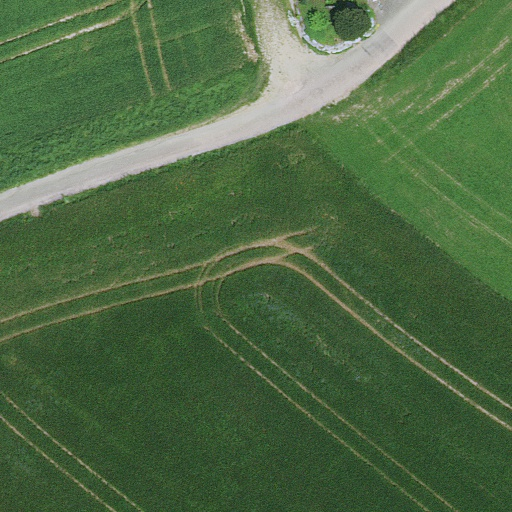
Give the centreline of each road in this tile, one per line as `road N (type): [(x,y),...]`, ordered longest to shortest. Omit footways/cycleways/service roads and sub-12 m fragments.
road 1 (track): [(300,106),(0,217)]
road 2 (track): [(435,0),(300,106)]
